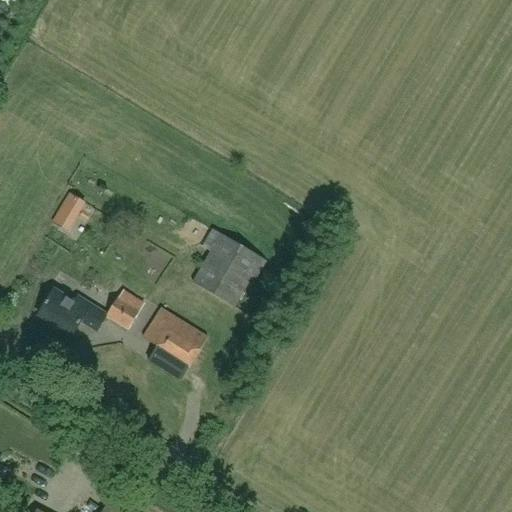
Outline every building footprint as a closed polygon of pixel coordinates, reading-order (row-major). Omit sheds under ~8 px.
[(263,260),(213,230),(203,246),(211,250),(192,282),(235,307),(263,260)] [(78,297),(74,302),(54,290),(38,315),(72,336),(81,321),(97,331),(107,316),(129,330),(141,311),(119,298),(108,315),(78,297)] [(142,337),(189,366),(207,337),(161,308),(142,337)] [(44,464),(38,475),(57,486),(64,476),(44,464)] [(132,511),(111,499),(103,511),(132,511)]
